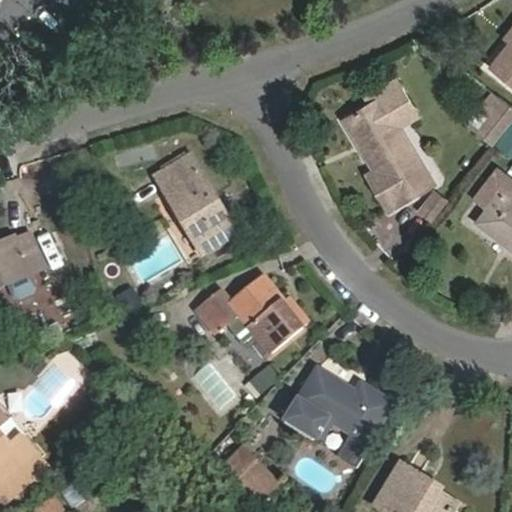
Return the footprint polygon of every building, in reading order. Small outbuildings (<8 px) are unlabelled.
[(511,45),(494,68),(511,81),(511,45)] [(371,98),(375,105),(388,98),(403,123),(420,113),(401,81),(371,98)] [(371,176),(392,211),(438,184),(403,123),(388,98),(375,105),(351,119),(369,150),(367,152),(378,171),(371,176)] [(511,120),(511,114),(502,106),(481,132),(494,144),(511,120)] [(511,130),(500,145),(511,154),(511,130)] [(194,159),(162,178),(171,192),(168,194),(173,203),(176,201),(184,216),(182,218),(204,254),(237,233),(194,159)] [(511,179),(500,171),(478,199),(490,210),(481,223),(511,246),(511,179)] [(32,179),(37,203),(68,196),(63,172),(32,179)] [(418,212),(436,223),(451,198),(434,188),(418,212)] [(18,238),(0,245),(0,288),(47,267),(34,236),(20,243),(18,238)] [(284,303),(265,280),(233,305),(223,293),(200,312),(218,334),(229,326),(242,315),(252,328),(272,352),(302,326),(284,303)] [(284,303),(302,326),(310,321),(291,297),(284,303)] [(242,315),(229,326),(239,339),(252,328),(242,315)] [(264,396),(283,374),(269,362),(250,384),(264,396)] [(359,393),(321,371),(290,421),(319,438),(331,420),(340,426),(372,445),(395,405),(364,386),(359,393)] [(0,482),(36,452),(24,438),(15,446),(1,430),(10,421),(0,409),(0,482)] [(331,420),(319,438),(329,444),(340,426),(331,420)] [(223,474),(246,496),(269,472),(247,450),(223,474)] [(48,466),(36,452),(0,482),(0,496),(6,503),(48,466)] [(456,511),(460,505),(443,495),(423,483),(426,478),(403,464),(378,506),(387,511),(456,511)] [(269,472),(246,496),(255,505),(278,481),(269,472)] [(423,483),(443,495),(446,490),(426,478),(423,483)] [(63,497),(76,506),(85,492),(72,483),(63,497)] [(34,509),(35,511),(68,511),(57,494),(34,509)]
